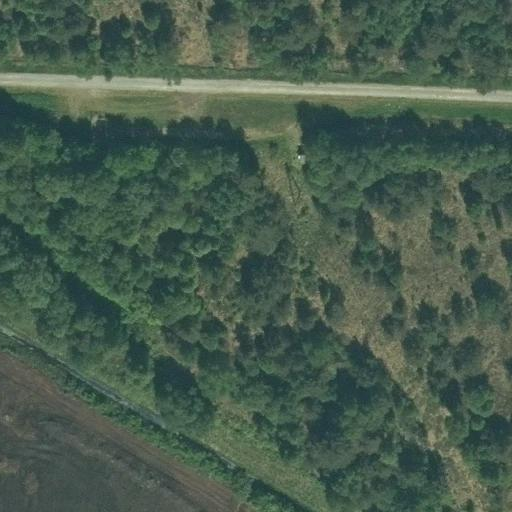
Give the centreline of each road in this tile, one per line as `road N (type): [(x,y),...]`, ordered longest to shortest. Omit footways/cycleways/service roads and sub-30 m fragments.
road 1 (track): [(511,93),(0,76)]
road 2 (track): [(314,86),(261,121),(138,128)]
